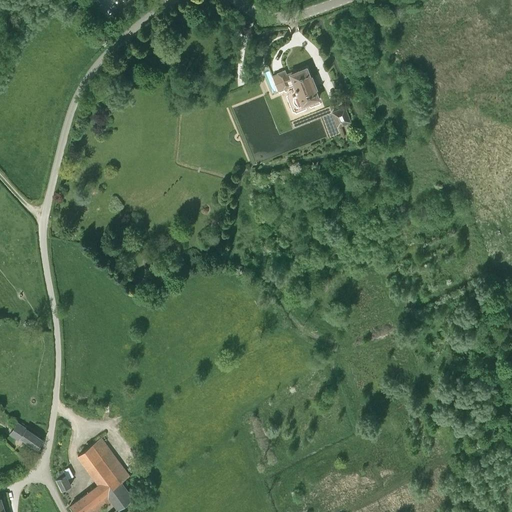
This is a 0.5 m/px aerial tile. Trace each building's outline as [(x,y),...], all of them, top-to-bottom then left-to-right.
[(297,107),(309,102),(318,98),(306,68),(296,72),(296,71),(286,74),(284,70),(277,73),(277,74),(272,76),(276,85),(278,91),(283,89),(283,90),(293,86),(297,95),(293,96),(293,98),(293,100),(293,102),(294,103),(296,105),(297,107)] [(344,108),(332,112),(338,126),(350,122),(344,108)] [(43,440),(16,424),(10,433),(19,439),(20,437),(38,449),(43,440)] [(129,475),(116,458),(101,437),(78,454),(99,483),(70,506),(73,511),(82,511),(120,481),(129,475)] [(61,490),(72,485),(66,474),(65,474),(63,470),(60,471),(56,473),(58,478),(56,479),(61,490)] [(125,503),(133,497),(120,481),(82,511),(97,511),(113,500),(118,506),(110,511),(119,511),(118,509),(125,503)]
